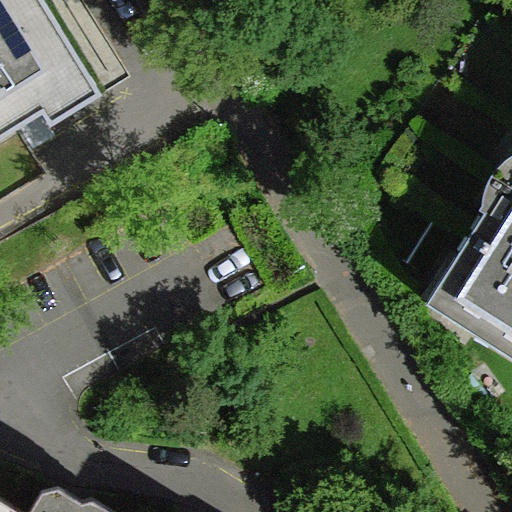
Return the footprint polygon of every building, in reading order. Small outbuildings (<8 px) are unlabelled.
[(40,0),(0,0),(0,140),(18,129),(92,79),(40,0)] [(38,162),(18,129),(0,140),(0,201),(45,174),(38,162)] [(511,186),(506,182),(430,305),(511,355),(511,186)] [(43,492),(31,511),(103,511),(61,487),(43,492)] [(0,511),(25,511),(0,496),(0,511)]
